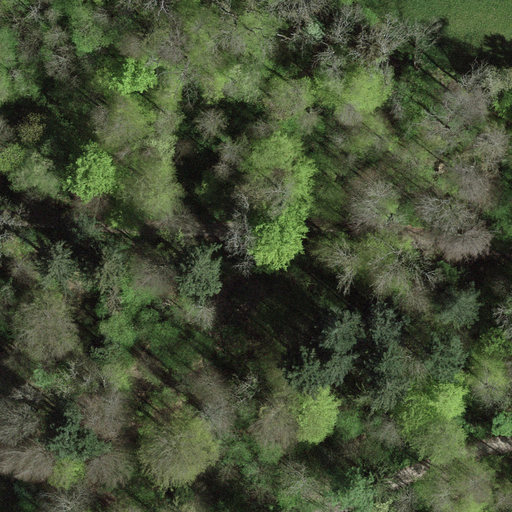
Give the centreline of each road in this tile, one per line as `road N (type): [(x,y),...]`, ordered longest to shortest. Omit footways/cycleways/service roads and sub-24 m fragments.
road 1 (track): [(511,252),(359,227),(0,215)]
road 2 (track): [(171,511),(68,409),(42,271),(0,234)]
road 3 (track): [(511,443),(404,476),(327,511)]
